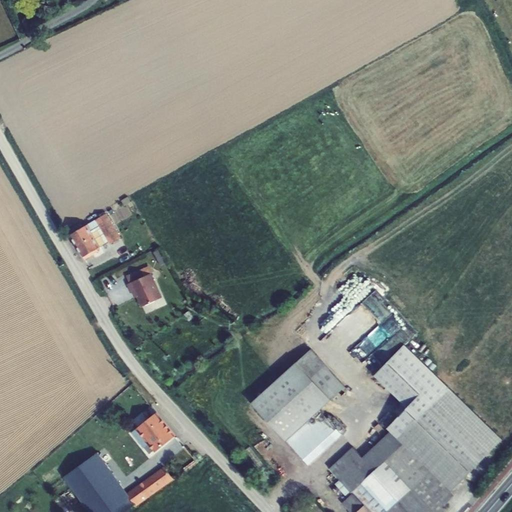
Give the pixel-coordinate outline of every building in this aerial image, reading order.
[(70,235),(83,257),(92,252),(95,254),(99,251),(100,248),(110,242),(111,244),(120,239),(106,214),(70,235)] [(162,298),(151,273),(128,284),(131,291),(135,290),(142,306),(162,298)] [(393,310),(374,336),(383,343),(403,317),(393,310)] [(252,405),(286,442),(320,411),(331,401),(344,389),(310,352),(297,364),(252,405)] [(448,388),(398,438),(428,471),(429,469),(451,492),(501,442),(448,388)] [(342,434),(320,411),(286,442),(307,465),(342,434)] [(177,437),(158,413),(137,430),(149,446),(156,454),(177,437)] [(144,449),(149,446),(137,430),(132,434),(144,449)] [(429,469),(428,471),(398,438),(391,431),(363,458),(354,447),(330,469),(359,499),(370,511),(440,511),(444,505),(453,495),(451,492),(429,469)] [(88,511),(128,511),(136,507),(128,494),(98,454),(65,479),(88,511)] [(137,507),(174,480),(164,468),(128,494),(136,507),(137,507)] [(370,511),(359,499),(348,510),(350,511),(370,511)]
